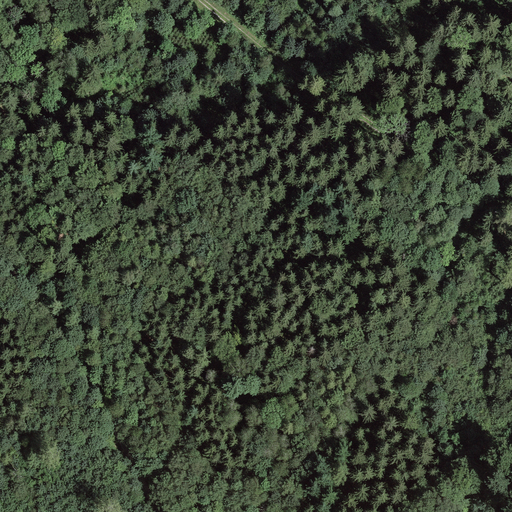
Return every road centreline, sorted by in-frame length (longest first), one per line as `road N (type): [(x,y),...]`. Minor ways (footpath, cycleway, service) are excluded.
road 1 (track): [(201,0),(282,64),(511,192)]
road 2 (track): [(0,269),(35,302),(90,380),(155,511)]
